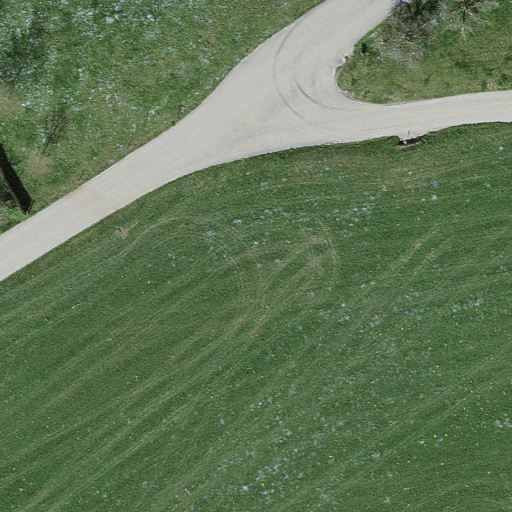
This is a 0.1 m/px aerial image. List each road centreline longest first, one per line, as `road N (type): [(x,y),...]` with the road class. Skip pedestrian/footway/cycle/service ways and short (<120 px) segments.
road 1 (unclassified): [(188,140),(511,103)]
road 2 (unclassified): [(188,140),(382,0)]
road 3 (unclassified): [(0,257),(188,140)]
